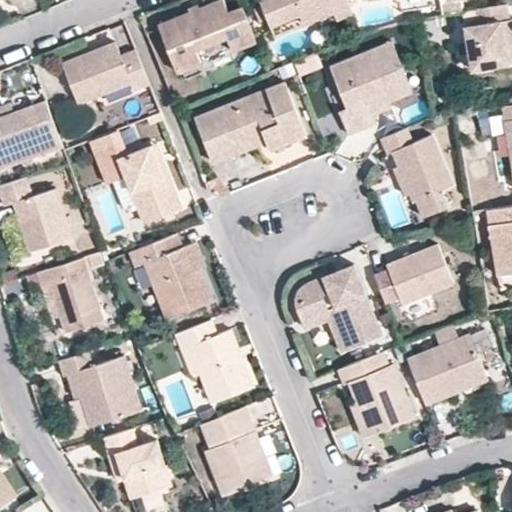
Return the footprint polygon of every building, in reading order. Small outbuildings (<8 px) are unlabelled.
[(203,60),(198,46),(227,35),(232,48),(257,39),(243,5),(229,10),(224,0),(211,0),(158,21),(178,70),(203,60)] [(261,0),(272,24),(303,12),(332,1),(336,10),(338,17),(353,11),(349,0),(261,0)] [(303,12),(307,21),(336,10),(332,1),(303,12)] [(511,59),(511,16),(510,17),(508,1),(476,7),(479,21),(464,24),(471,67),(511,59)] [(101,48),(103,52),(95,56),(93,51),(65,61),(81,101),(106,92),(132,82),(134,88),(149,82),(136,49),(124,54),(118,40),(101,48)] [(374,113),(371,108),(389,101),(413,90),(405,72),(394,40),(329,64),(336,81),(345,104),(337,107),(348,133),(377,121),(374,113)] [(305,131),(284,80),(227,103),(195,115),(206,142),(222,136),(226,146),(248,137),(247,133),(262,128),(267,139),(271,148),(306,134),(305,131)] [(47,99),(15,109),(0,115),(0,165),(63,143),(47,99)] [(0,115),(15,109),(12,101),(0,105),(0,115)] [(391,106),(389,101),(371,108),(374,113),(391,106)] [(395,148),(401,163),(412,189),(417,199),(420,198),(426,214),(450,205),(444,188),(455,184),(435,131),(415,139),(410,124),(381,136),(387,151),(395,148)] [(128,155),(118,128),(100,135),(111,162),(117,178),(119,178),(129,174),(142,207),(148,222),(185,207),(166,160),(160,162),(154,145),(128,155)] [(206,142),(213,159),(267,139),(262,128),(247,133),(248,137),(226,146),(222,136),(206,142)] [(159,142),(154,145),(160,162),(166,160),(159,142)] [(401,163),(393,166),(404,193),(412,189),(401,163)] [(64,206),(57,187),(34,194),(27,174),(0,183),(0,189),(5,204),(16,201),(31,250),(73,236),(64,206)] [(129,174),(119,178),(132,211),(142,207),(129,174)] [(511,203),(491,207),(498,260),(501,273),(511,271),(511,203)] [(200,268),(191,244),(183,246),(178,232),(130,250),(136,265),(145,262),(155,286),(168,318),(213,301),(200,268)] [(200,268),(206,266),(196,241),(191,244),(200,268)] [(400,295),(404,302),(454,282),(439,242),(387,262),(389,267),(375,273),(387,301),(400,295)] [(42,285),(52,282),(67,330),(105,318),(84,256),(38,271),(42,285)] [(350,345),(383,332),(366,291),(354,262),(342,267),(307,282),(303,284),(299,290),(297,295),(297,303),(298,305),(305,302),(310,313),(333,305),(350,345)] [(58,334),(67,330),(52,282),(42,285),(58,334)] [(298,305),(306,326),(329,317),(342,348),(350,345),(333,305),(310,313),(305,302),(298,305)] [(181,348),(189,344),(199,371),(210,401),(254,385),(243,355),(236,357),(233,348),(237,339),(233,326),(219,332),(213,318),(175,333),(180,348),(181,348)] [(486,370),(471,330),(408,354),(427,400),(456,389),(454,383),(486,370)] [(237,339),(233,348),(236,357),(243,355),(237,339)] [(189,344),(181,348),(191,374),(199,371),(189,344)] [(350,378),(357,397),(361,405),(355,408),(364,428),(377,423),(380,428),(416,414),(395,362),(390,364),(384,349),(339,366),(345,380),(350,378)] [(74,369),(81,393),(90,423),(142,406),(126,353),(93,363),(88,350),(60,358),(64,372),(67,372),(74,369)] [(74,369),(67,372),(74,395),(81,393),(74,369)] [(489,376),(486,370),(454,383),(456,389),(489,376)] [(355,408),(361,405),(357,397),(352,399),(355,408)] [(268,474),(257,445),(263,443),(248,403),(204,421),(213,445),(208,447),(219,474),(224,473),(231,489),(268,474)] [(364,428),(366,434),(380,428),(377,423),(364,428)] [(109,453),(116,451),(124,474),(130,494),(171,481),(156,436),(138,441),(133,427),(104,436),(109,453)] [(268,474),(275,473),(263,443),(257,445),(268,474)] [(116,451),(109,453),(117,477),(124,474),(116,451)] [(0,505),(15,496),(0,473),(0,505)] [(224,491),(231,489),(224,473),(219,474),(224,491)]
